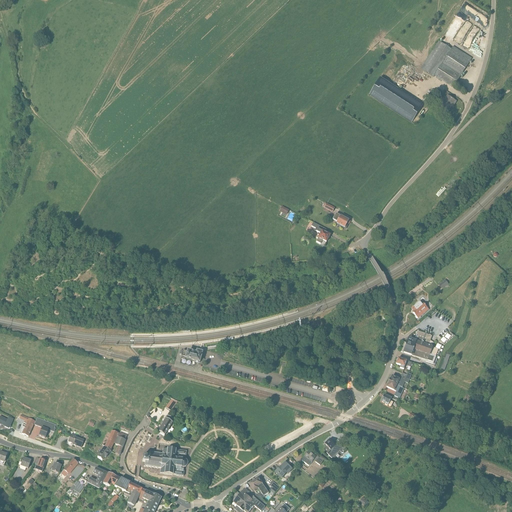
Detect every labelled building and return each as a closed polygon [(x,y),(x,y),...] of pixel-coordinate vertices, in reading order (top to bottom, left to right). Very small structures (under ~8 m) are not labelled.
[(434,76),(435,76),(451,49),(439,42),(421,69),(433,77),(434,76)] [(453,88),(472,59),(453,47),(451,49),(435,76),(453,88)] [(412,123),(422,106),(380,79),(370,96),(412,123)] [(456,102),(448,96),(445,100),(440,108),(448,113),(453,105),(454,106),(456,102)] [(332,212),(334,208),(326,204),(324,203),(322,207),(332,212)] [(286,215),(289,210),(282,207),(279,211),(286,215)] [(345,228),(349,221),(341,217),(336,214),(333,220),(338,222),(337,224),(345,228)] [(326,242),(330,235),(325,232),(326,230),(313,223),(311,226),(316,228),(314,231),(319,233),(318,235),(320,236),(316,242),(320,244),(323,240),(326,242)] [(422,305),(420,302),(415,306),(412,309),(414,312),(413,313),(418,319),(425,313),(423,311),(427,308),(424,304),(422,305)] [(418,336),(418,337),(416,341),(409,339),(406,346),(405,347),(406,347),(404,353),(421,359),(420,360),(422,361),(423,361),(422,362),(435,367),(434,366),(442,345),(453,335),(453,336),(447,328),(437,336),(433,347),(428,345),(429,341),(430,341),(432,336),(418,331),(416,335),(418,336)] [(200,363),(201,358),(180,352),(179,355),(182,355),(182,356),(187,358),(186,359),(194,361),(194,363),(196,363),(198,364),(200,363)] [(400,369),(404,370),(406,370),(407,367),(406,367),(406,366),(410,367),(412,363),(398,358),(396,364),(401,366),(400,369)] [(408,384),(410,380),(401,377),(400,380),(392,376),(390,381),(403,387),(405,383),(406,383),(408,384)] [(387,387),(397,392),(395,397),(400,399),(404,389),(403,388),(403,387),(390,381),(387,387)] [(467,401),(469,403),(472,397),(472,396),(468,393),(468,395),(467,394),(464,400),(467,402),(467,401)] [(385,404),(388,405),(389,405),(392,406),(393,403),(391,402),(392,399),(396,401),(397,399),(392,396),(391,398),(384,395),(383,398),(382,398),(381,400),(382,400),(381,401),(385,403),(385,404)] [(171,412),(177,402),(173,400),(167,409),(171,412)] [(26,424),(22,434),(24,435),(24,436),(26,437),(26,436),(28,437),(34,421),(29,419),(29,418),(21,415),(19,419),(24,421),(23,423),(26,424)] [(4,427),(9,429),(11,426),(10,426),(13,419),(9,418),(8,420),(0,416),(0,423),(2,425),(3,424),(5,426),(4,427)] [(157,433),(164,436),(174,420),(167,416),(157,433)] [(41,428),(38,436),(42,437),(42,438),(43,438),(44,438),(45,439),(49,427),(51,427),(52,425),(37,420),(35,426),(41,428)] [(110,451),(116,437),(118,434),(112,431),(105,447),(104,447),(98,453),(100,454),(97,458),(102,461),(104,458),(105,459),(110,452),(110,451)] [(70,434),(68,440),(66,445),(72,447),(72,445),(81,448),(77,439),(78,437),(70,434)] [(114,445),(118,447),(122,449),(125,441),(117,438),(114,445)] [(330,440),(325,444),(330,450),(326,453),(332,459),(343,448),(338,443),(335,446),(330,440)] [(145,466),(147,467),(148,467),(150,467),(150,468),(151,468),(151,467),(153,468),(154,468),(157,468),(158,469),(158,468),(160,468),(160,469),(160,473),(160,474),(161,474),(164,474),(164,475),(165,475),(165,474),(171,475),(171,476),(172,476),(173,475),(176,475),(176,476),(183,477),(184,472),(183,472),(184,468),(185,468),(185,467),(186,467),(186,466),(187,466),(187,465),(187,464),(187,463),(186,462),(186,461),(185,461),(185,460),(184,460),(185,457),(186,457),(186,452),(179,451),(175,451),(176,450),(175,450),(168,449),(167,449),(167,450),(164,449),(163,449),(162,450),(163,450),(162,453),(162,454),(160,454),(160,453),(159,453),(159,454),(156,453),(155,453),(153,453),(153,452),(152,452),(152,453),(150,452),(149,452),(149,453),(149,456),(149,455),(148,457),(143,456),(142,462),(145,462),(144,465),(144,466),(144,467),(145,467),(145,466)] [(302,461),(306,464),(309,466),(313,460),(316,462),(315,463),(320,466),(322,463),(318,459),(320,457),(317,455),(315,457),(309,452),(305,458),(302,461)] [(30,461),(23,459),(20,467),(28,469),(30,461)] [(43,469),(46,462),(39,460),(37,467),(36,467),(34,471),(42,473),(43,469)] [(73,460),(56,480),(62,486),(67,482),(64,479),(68,475),(77,464),(73,460)] [(281,467),(276,472),(282,478),(287,473),(288,474),(292,469),(285,463),(281,467)] [(61,466),(54,464),(52,472),(58,474),(61,466)] [(99,488),(107,474),(95,469),(92,474),(99,477),(96,482),(89,479),(87,483),(99,488)] [(363,484),(368,476),(363,472),(358,480),(363,484)] [(119,479),(108,473),(103,484),(110,487),(111,484),(115,486),(119,479)] [(269,493),(258,478),(254,481),(265,496),(269,493)] [(370,478),(366,484),(371,488),(375,481),(370,478)] [(119,479),(115,486),(114,487),(117,488),(115,492),(118,494),(121,490),(124,492),(129,483),(119,479)] [(75,491),(79,494),(84,486),(79,483),(81,482),(78,480),(69,490),(73,493),(76,487),(77,488),(75,491)] [(265,496),(254,481),(250,484),(250,485),(251,487),(250,487),(254,492),(255,492),(257,495),(260,493),(261,495),(262,495),(263,497),(265,496)] [(34,489),(38,492),(39,490),(36,487),(37,486),(34,483),(31,486),(34,489)] [(141,495),(143,490),(129,483),(124,492),(125,492),(124,494),(130,497),(132,497),(133,494),(137,495),(138,493),(141,495)] [(275,484),(270,491),(275,494),(280,487),(275,484)] [(145,500),(149,493),(143,490),(141,495),(138,493),(137,495),(133,494),(132,497),(130,497),(127,504),(134,507),(138,497),(142,499),(145,500)] [(254,506),(260,511),(261,511),(265,507),(254,498),(245,490),(239,496),(253,508),(254,506)] [(150,502),(152,503),(155,495),(149,493),(145,500),(150,502)] [(111,501),(114,503),(117,499),(118,500),(119,498),(115,495),(111,501)] [(158,505),(161,498),(155,495),(152,503),(158,505)] [(249,511),(253,508),(239,496),(234,503),(237,506),(234,509),(237,511),(242,511),(244,511),(249,511)] [(154,511),(158,505),(152,503),(150,502),(145,511),(154,511)]
